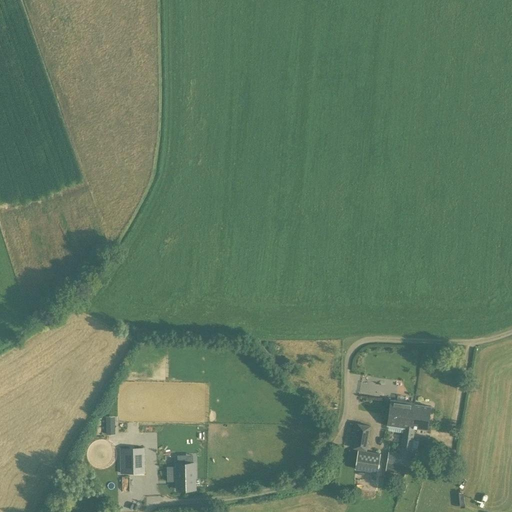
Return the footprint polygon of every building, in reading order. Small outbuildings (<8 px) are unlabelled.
[(387,425),(403,427),(400,453),(388,452),(386,471),(404,473),(405,466),(409,466),(410,455),(411,455),(414,428),(427,430),(430,407),(414,405),(414,403),(390,400),(387,425)] [(350,448),(366,450),(370,426),(354,424),(350,448)] [(456,450),(438,446),(436,459),(454,462),(456,450)] [(146,471),(145,449),(121,449),(121,471),(146,471)] [(379,473),(381,454),(358,451),(356,470),(379,473)] [(176,469),(166,469),(166,481),(174,481),(174,480),(176,480),(176,481),(177,490),(194,489),(193,463),(192,463),(177,464),(176,464),(176,466),(176,469)]
